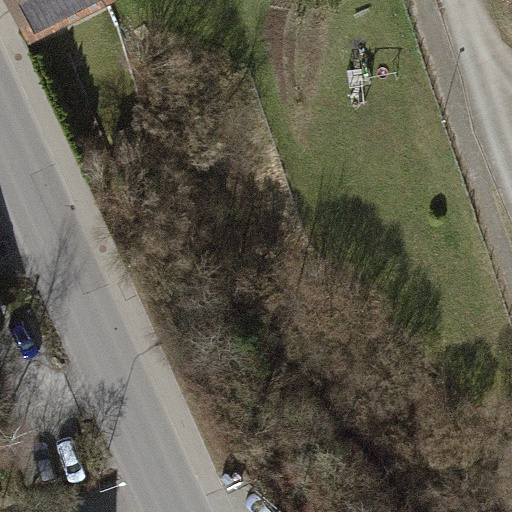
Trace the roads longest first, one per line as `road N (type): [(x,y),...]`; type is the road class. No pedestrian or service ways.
road 1 (tertiary): [(183,511),(0,110)]
road 2 (track): [(511,273),(478,172),(490,82)]
